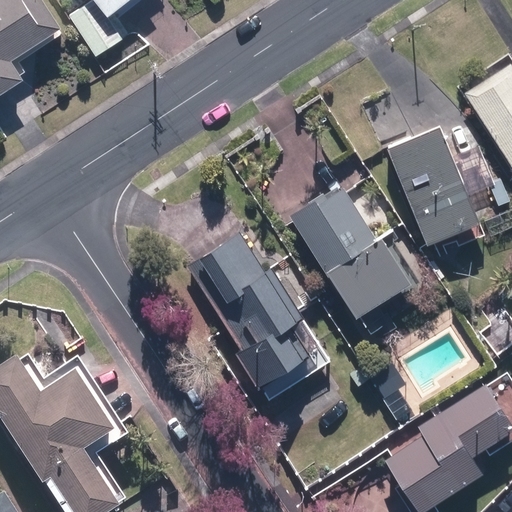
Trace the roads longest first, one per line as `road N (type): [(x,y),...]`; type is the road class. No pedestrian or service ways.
road 1 (residential): [(260,511),(48,193)]
road 2 (tertiary): [(347,0),(48,193)]
